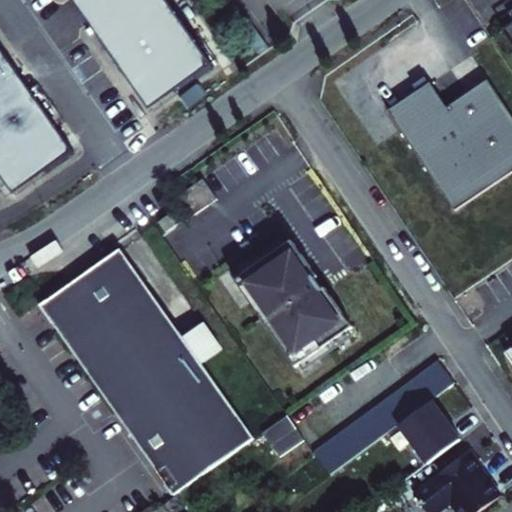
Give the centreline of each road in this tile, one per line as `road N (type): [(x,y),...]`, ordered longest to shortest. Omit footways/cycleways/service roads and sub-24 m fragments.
road 1 (residential): [(277,76),(511,425)]
road 2 (unclassified): [(0,260),(277,76)]
road 3 (unclassified): [(277,76),(386,0)]
